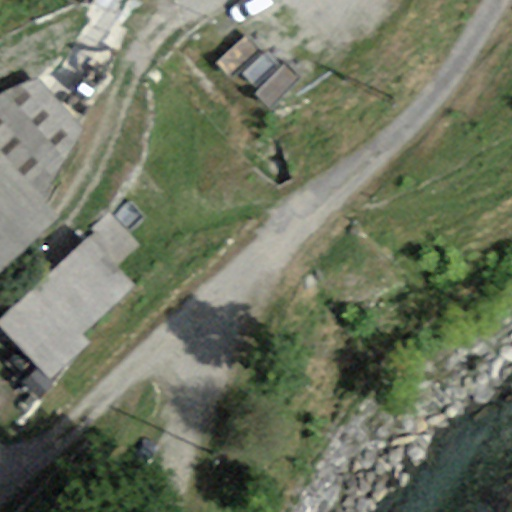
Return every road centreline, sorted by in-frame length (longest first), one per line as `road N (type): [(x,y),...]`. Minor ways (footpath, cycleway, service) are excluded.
road 1 (track): [(185,11),(127,67),(70,213),(0,289)]
road 2 (track): [(0,464),(60,441),(129,381)]
